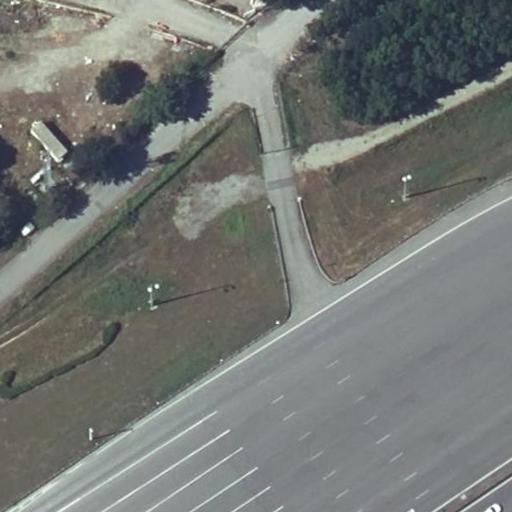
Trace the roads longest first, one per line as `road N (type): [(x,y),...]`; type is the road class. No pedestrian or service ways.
road 1 (motorway): [(511,300),(214,511)]
road 2 (track): [(511,66),(348,148),(276,169)]
